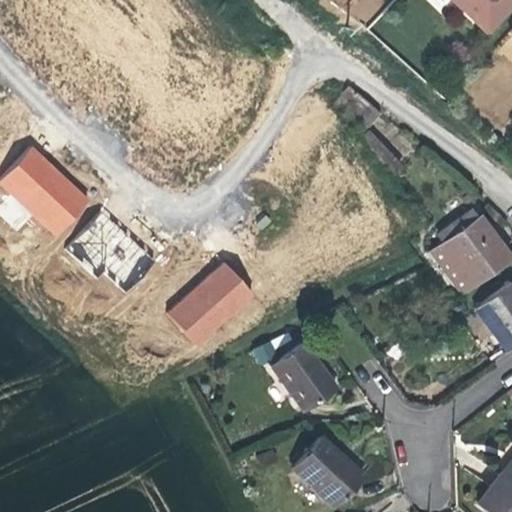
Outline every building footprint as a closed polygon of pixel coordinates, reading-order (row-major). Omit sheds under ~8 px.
[(22,0),(41,24),(72,1),(71,0),(22,0)] [(511,0),(446,0),(482,36),(511,5),(511,0)] [(93,35),(69,61),(99,90),(102,87),(107,92),(105,95),(120,110),(164,64),(138,40),(119,59),(93,35)] [(102,92),(105,95),(107,92),(102,87),(99,90),(102,92)] [(348,97),(336,88),(320,107),(331,117),(348,97)] [(257,199),(286,232),(351,175),(321,141),(288,171),(290,173),(285,177),(283,175),(257,199)] [(0,191),(44,233),(77,198),(48,171),(20,144),(0,165),(0,191)] [(90,210),(55,247),(86,276),(92,270),(114,290),(143,259),(116,234),(90,210)] [(246,223),(251,228),(260,220),(256,215),(246,223)] [(501,257),(470,215),(481,234),(429,244),(461,287),(501,257)] [(193,279),(156,311),(184,343),(241,293),(213,261),(193,279)] [(511,340),(511,294),(502,282),(468,306),(500,350),(511,340)] [(265,356),(258,340),(242,348),(249,363),(265,356)] [(326,388),(295,343),(262,365),(293,410),(326,388)] [(350,475),(310,437),(279,469),(320,508),(350,475)] [(511,511),(511,445),(469,503),(479,511),(511,511)]
